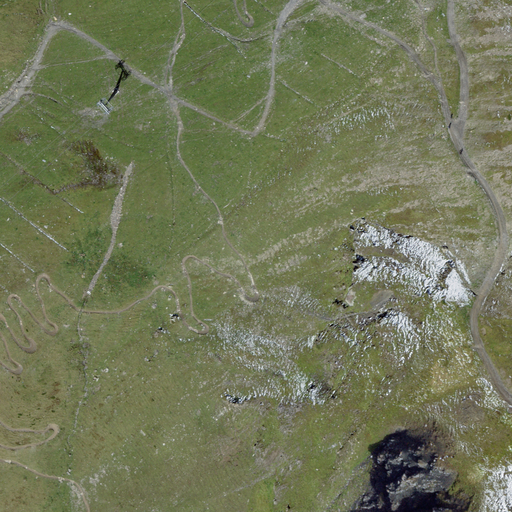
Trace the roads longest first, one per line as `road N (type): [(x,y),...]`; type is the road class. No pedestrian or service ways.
road 1 (track): [(511,397),(495,387),(468,329),(467,307),(498,242),(486,184),(453,131)]
road 2 (track): [(451,0),(463,79),(453,131)]
